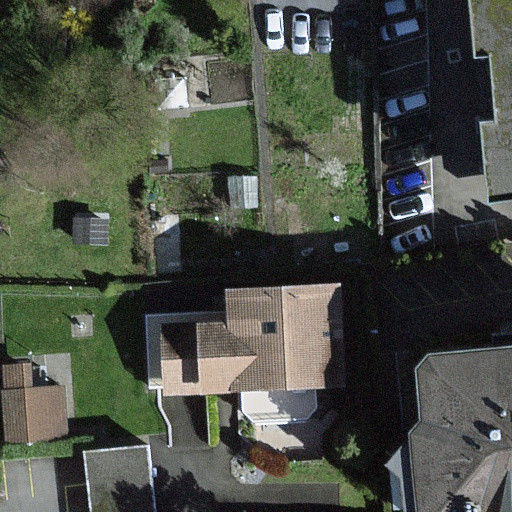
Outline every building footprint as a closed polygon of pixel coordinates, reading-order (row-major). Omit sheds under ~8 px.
[(511,0),(475,0),(479,47),(508,45),(511,104),(511,118),(491,119),(497,202),(511,201),(511,0)] [(348,287),(228,291),(229,324),(156,327),(159,395),(231,393),(232,424),(318,421),(317,390),(352,389),(348,287)] [(511,511),(511,352),(433,359),(439,428),(418,430),(424,511),(511,511)] [(66,376),(31,377),(31,354),(6,354),(8,428),(68,426),(66,376)] [(88,456),(94,511),(155,511),(148,449),(88,456)]
